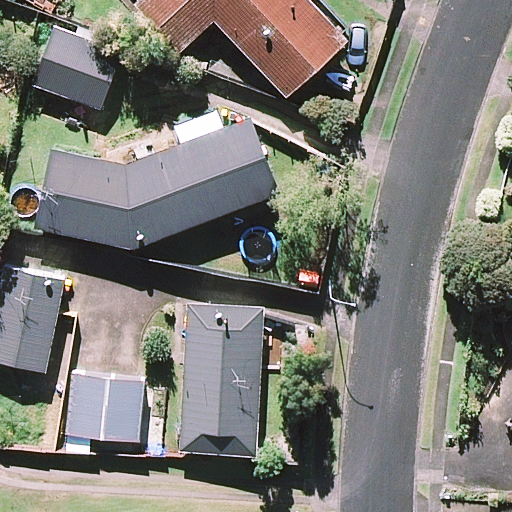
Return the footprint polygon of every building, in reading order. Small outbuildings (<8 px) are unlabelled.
[(135,0),(178,46),(213,13),(284,90),(344,35),(311,0),(135,0)] [(124,43),(51,21),(32,84),(105,106),(124,43)] [(176,117),(181,131),(113,158),(52,143),(35,221),(133,242),(276,186),(245,106),(214,118),(209,105),(176,117)] [(64,274),(4,261),(0,278),(0,356),(45,366),(64,274)] [(261,306),(185,303),(179,447),(255,450),(261,306)] [(71,370),(65,433),(139,439),(144,376),(71,370)]
